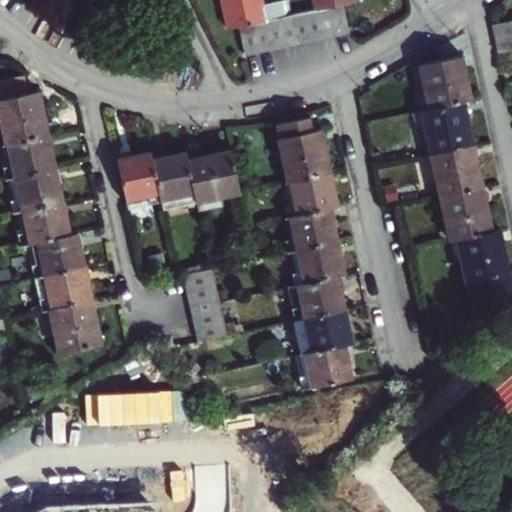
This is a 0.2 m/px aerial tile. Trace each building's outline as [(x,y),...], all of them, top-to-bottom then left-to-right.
[(296,14),(292,0),(279,0),(267,3),(266,0),(225,0),(232,28),(240,26),(254,23),(267,21),(279,18),(292,15),(296,14)] [(318,0),(320,9),(332,7),(345,4),(359,1),(358,0),(318,0)] [(345,4),(332,7),(338,35),(351,32),(345,4)] [(338,35),(332,7),(320,9),(325,38),(338,35)] [(320,9),(305,12),(311,40),(325,38),(320,9)] [(296,14),(292,15),(298,43),(311,40),(305,12),(296,14)] [(292,15),(279,18),(285,46),(298,43),(292,15)] [(285,46),(279,18),(267,21),(273,49),(285,46)] [(511,19),(493,23),(496,37),(511,33),(511,19)] [(267,21),(254,23),(260,52),(273,49),(267,21)] [(240,26),(247,54),(260,52),(254,23),(240,26)] [(511,48),(511,33),(496,37),(499,51),(511,48)] [(427,89),(431,108),(463,102),(473,100),(464,55),(430,63),(435,87),(427,89)] [(435,87),(430,63),(422,65),(427,89),(435,87)] [(49,133),(40,91),(26,94),(22,77),(0,81),(0,98),(3,98),(8,119),(1,121),(5,142),(11,141),(49,133)] [(438,153),(472,146),(463,102),(431,108),(412,112),(428,155),(431,155),(438,153)] [(331,174),(321,130),(314,132),(311,119),(278,126),(281,138),(288,137),(293,161),(286,162),(290,182),(295,181),(331,174)] [(49,133),(11,141),(15,162),(10,163),(4,164),(6,176),(12,175),(17,173),(56,165),(49,133)] [(288,137),(281,138),(286,162),(293,161),(288,137)] [(15,162),(11,141),(5,142),(10,163),(15,162)] [(447,195),(480,188),(472,146),(438,153),(443,176),(435,177),(439,197),(447,195)] [(218,200),(243,195),(242,192),(233,152),(189,161),(198,203),(199,211),(219,206),(218,200)] [(118,160),(129,211),(163,204),(162,200),(157,179),(154,160),(152,153),(118,160)] [(438,153),(431,155),(435,177),(443,176),(438,153)] [(198,203),(189,161),(188,154),(154,160),(157,179),(162,200),(163,204),(164,210),(198,203)] [(56,165),(17,173),(22,194),(16,195),(11,196),(14,209),(19,208),(24,207),(63,199),(56,165)] [(17,173),(12,175),(16,195),(22,194),(17,173)] [(292,217),(330,209),(338,207),(331,174),(295,181),(299,203),(293,204),(287,205),(290,217),(292,217)] [(290,182),(289,183),(293,204),(299,203),(295,181),(290,182)] [(465,236),(489,231),(480,188),(447,195),(451,217),(443,219),(448,240),(458,238),(465,236)] [(451,217),(447,195),(439,197),(443,219),(451,217)] [(35,240),(41,238),(70,232),(63,199),(24,207),(28,229),(23,230),(18,231),(21,243),(35,240)] [(28,229),(24,207),(19,208),(23,230),(28,229)] [(337,242),(330,209),(292,217),(296,238),(290,239),(285,240),(288,253),(293,252),(299,251),(337,242)] [(290,217),(286,218),(290,239),(296,238),(292,217),(290,217)] [(489,231),(465,236),(470,260),(462,262),(466,281),(469,280),(479,326),(511,297),(511,288),(500,229),(489,231)] [(70,232),(41,238),(45,259),(39,260),(33,261),(36,273),(42,272),(47,271),(85,263),(78,230),(70,232)] [(470,260),(465,236),(458,238),(462,262),(470,260)] [(45,259),(41,238),(35,240),(39,260),(45,259)] [(337,242),(299,251),(303,271),(297,272),(292,273),(295,286),(337,277),(344,275),(337,242)] [(299,251),(293,252),(297,272),(303,271),(299,251)] [(58,304),(92,297),(85,263),(47,271),(52,293),(46,295),(40,296),(43,307),(50,306),(58,304)] [(184,276),(187,289),(215,283),(213,270),(184,276)] [(47,271),(42,272),(46,295),(52,293),(47,271)] [(343,308),(337,277),(295,286),(288,288),(295,319),(299,318),(304,317),(343,308)] [(187,289),(190,302),(218,296),(215,283),(187,289)] [(190,302),(193,315),(221,310),(220,303),(218,296),(190,302)] [(56,332),(60,352),(101,343),(92,297),(58,304),(63,331),(56,332)] [(63,331),(58,304),(50,306),(56,332),(63,331)] [(343,308),(304,317),(309,340),(303,341),(299,342),(302,355),(305,354),(344,345),(351,344),(343,308)] [(195,328),(224,322),(221,310),(193,315),(195,328)] [(304,317),(299,318),(303,341),(309,340),(304,317)] [(195,328),(198,341),(227,335),(224,322),(195,328)] [(351,378),(344,345),(305,354),(310,375),(304,376),(299,377),(302,389),(351,378)] [(302,355),(301,355),(304,376),(310,375),(305,354),(302,355)] [(153,511),(153,508),(147,508),(147,501),(128,502),(128,509),(105,510),(105,501),(84,502),(85,509),(68,510),(67,504),(48,505),(48,511),(47,511),(153,511)]
